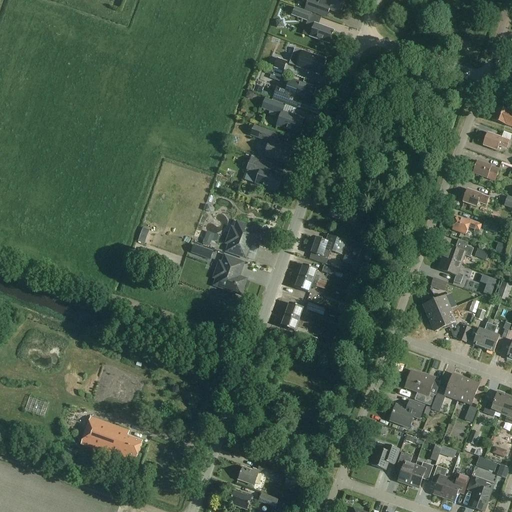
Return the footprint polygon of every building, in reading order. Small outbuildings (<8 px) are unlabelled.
[(321,0),(321,2),(315,0),(309,0),(306,10),(327,18),(330,11),(339,14),(342,7),(344,7),(344,6),(344,5),(345,0),(321,0)] [(295,8),(292,16),(308,22),(311,14),(295,8)] [(329,44),(334,31),(315,24),(310,37),(329,44)] [(319,76),(325,60),(303,52),(297,68),(319,76)] [(271,58),(268,67),(286,73),(289,64),(271,58)] [(282,78),(284,73),(272,68),(270,75),(272,76),(271,79),(277,82),(278,77),(282,78)] [(272,100),(286,105),(298,109),(300,102),(309,105),(314,88),(310,87),(312,83),(300,79),(299,83),(291,80),(287,91),(277,87),(272,100)] [(261,96),(264,89),(255,86),(253,93),(255,94),(261,96)] [(286,105),(272,100),(272,101),(265,99),(261,109),(280,116),(277,127),(298,135),(304,120),(284,112),(286,105)] [(511,127),(511,113),(510,113),(511,112),(497,107),(492,121),(506,126),(511,127)] [(288,165),(293,149),(279,144),(280,143),(276,141),(278,135),(255,126),(253,133),(251,136),(271,143),(266,157),(288,165)] [(507,149),(510,142),(502,139),(487,134),(483,146),(498,151),(499,146),(507,149)] [(278,192),(283,177),(270,172),(272,166),(252,158),(247,170),(254,173),(251,182),(256,184),(278,192)] [(495,182),(497,177),(499,170),(492,167),(477,162),(473,174),(495,182)] [(487,206),(489,199),(481,196),(482,196),(467,190),(463,202),(477,208),(479,203),(487,206)] [(354,225),(362,201),(358,200),(354,210),(334,203),(329,217),(354,225)] [(470,223),(457,218),(453,230),(466,235),(469,228),(475,230),(474,232),(479,234),(482,225),(471,221),(470,223)] [(496,235),(499,226),(485,221),(482,229),(496,235)] [(263,233),(246,227),(237,223),(234,230),(233,229),(228,244),(230,245),(228,252),(246,258),(250,246),(252,245),(258,247),(263,233)] [(142,233),(138,241),(145,244),(148,235),(142,233)] [(312,254),(329,259),(331,251),(342,255),(346,243),(329,237),(327,243),(317,239),(312,254)] [(442,258),(462,266),(465,257),(470,258),(474,249),(467,247),(468,244),(459,241),(456,249),(447,246),(442,258)] [(499,243),(495,252),(503,255),(506,246),(499,243)] [(214,252),(194,245),(191,254),(211,261),(214,252)] [(478,249),(475,257),(485,261),(488,253),(478,249)] [(239,276),(244,264),(226,257),(223,264),(220,263),(215,277),(217,278),(215,285),(241,294),(246,280),(240,278),(239,276)] [(364,266),(366,262),(356,258),(353,266),(342,262),(340,269),(364,277),(367,267),(364,266)] [(459,274),(462,266),(442,258),(438,270),(456,277),(454,283),(461,285),(464,276),(459,274)] [(304,266),(300,277),(326,287),(327,283),(319,280),(321,277),(316,275),(317,271),(304,266)] [(322,272),(333,276),(336,270),(324,266),(322,272)] [(325,290),(326,287),(300,277),(295,289),(309,294),(311,288),(316,290),(317,287),(325,290)] [(445,293),(448,284),(434,279),(430,288),(445,293)] [(486,288),(483,296),(491,298),(497,282),(489,280),(486,288)] [(497,298),(507,302),(511,288),(511,286),(502,283),(497,298)] [(430,319),(450,311),(445,298),(424,307),(430,319)] [(475,315),(479,304),(473,302),(469,313),(475,315)] [(286,316),(312,325),(314,322),(305,319),(306,316),(301,314),(303,309),(290,304),(286,316)] [(323,317),(326,310),(309,304),(306,311),(323,317)] [(345,308),(343,315),(349,317),(351,310),(345,308)] [(450,311),(430,319),(435,332),(445,328),(445,330),(449,328),(450,330),(456,327),(455,326),(457,326),(450,311)] [(482,322),(485,312),(479,311),(476,320),(482,322)] [(311,329),(312,325),(286,316),(281,327),(295,332),(297,327),(302,329),(303,326),(311,329)] [(509,332),(511,325),(506,323),(503,330),(509,332)] [(483,350),(492,326),(487,324),(484,332),(479,330),(473,346),(483,350)] [(492,326),(483,350),(494,354),(500,337),(495,335),(497,328),(492,326)] [(471,330),(463,327),(462,329),(458,327),(456,332),(452,334),(453,338),(458,340),(458,341),(466,344),(471,330)] [(312,338),(299,334),(297,341),(299,342),(296,348),(307,352),(309,345),(315,347),(318,339),(312,337),(312,338)] [(435,397),(440,384),(434,382),(435,380),(412,372),(405,389),(418,394),(415,401),(430,407),(434,396),(435,397)] [(458,401),(466,381),(453,376),(445,396),(458,401)] [(466,381),(458,401),(472,406),(479,386),(466,381)] [(501,415),(508,397),(498,393),(494,404),(488,402),(483,414),(494,418),(496,413),(501,415)] [(440,413),(446,398),(437,395),(432,410),(440,413)] [(511,398),(508,397),(501,415),(507,417),(505,422),(511,424),(511,398)] [(420,420),(425,407),(410,402),(408,410),(396,406),(390,422),(410,429),(414,418),(420,420)] [(471,425),(477,410),(470,407),(465,422),(471,425)] [(136,460),(143,442),(127,437),(129,432),(91,418),(81,445),(119,459),(120,457),(127,459),(128,457),(136,460)] [(424,429),(422,436),(429,439),(431,432),(424,429)] [(475,446),(479,434),(472,431),(468,444),(475,446)] [(413,444),(415,438),(407,436),(405,442),(413,444)] [(385,446),(383,451),(376,449),(373,456),(375,457),(372,466),(385,471),(388,465),(393,467),(399,451),(385,446)] [(435,446),(430,460),(437,462),(439,455),(442,448),(435,446)] [(495,447),(493,454),(505,458),(507,452),(495,447)] [(409,486),(416,467),(410,465),(412,457),(402,454),(396,470),(402,472),(398,482),(409,486)] [(479,458),(477,464),(483,466),(485,460),(479,458)] [(416,467),(409,486),(419,490),(423,480),(428,482),(433,467),(423,464),(421,469),(416,467)] [(271,477),(273,470),(260,465),(258,471),(253,469),(253,471),(243,468),(238,481),(255,487),(260,473),(271,477)] [(501,465),(498,473),(506,476),(509,468),(501,465)] [(444,499),(451,481),(445,479),(448,471),(437,467),(432,483),(437,485),(434,495),(444,499)] [(297,492),(301,480),(288,475),(284,487),(297,492)] [(451,481),(444,499),(455,503),(458,493),(464,495),(469,479),(459,475),(457,483),(451,481)] [(481,511),(484,511),(495,485),(473,478),(468,491),(475,493),(469,508),(481,511)] [(246,496),(234,492),(229,505),(247,511),(252,497),(247,495),(246,496)] [(276,509),(279,501),(262,494),(259,503),(276,509)]
